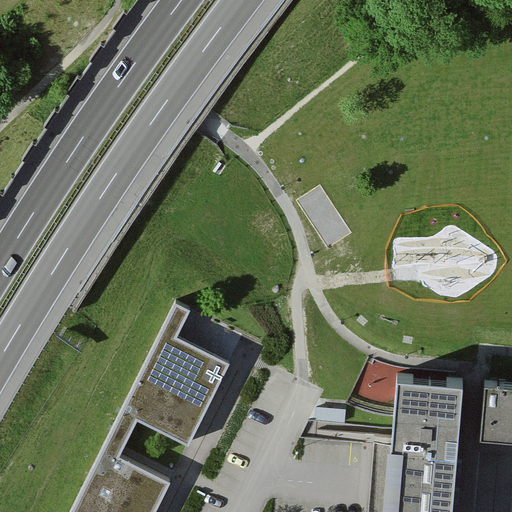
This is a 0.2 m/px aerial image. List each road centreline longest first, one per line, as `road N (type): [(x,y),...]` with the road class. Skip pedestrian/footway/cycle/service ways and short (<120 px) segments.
road 1 (motorway): [(0,359),(111,181),(242,0)]
road 2 (motorway): [(181,0),(0,266)]
